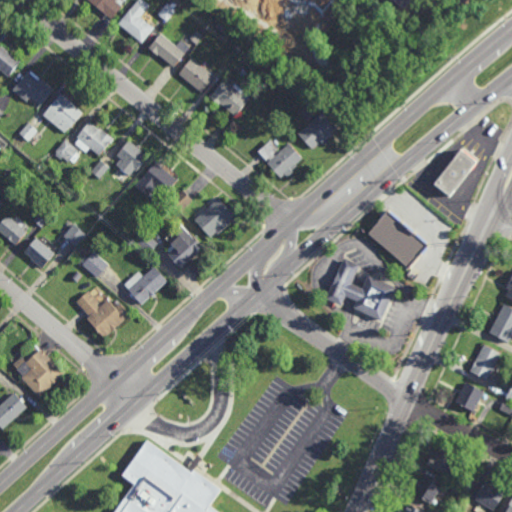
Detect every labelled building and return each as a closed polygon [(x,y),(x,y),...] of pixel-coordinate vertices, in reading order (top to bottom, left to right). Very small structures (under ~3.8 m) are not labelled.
[(88,0),(114,0),(113,2),(121,7),(111,20),(87,2),(88,0)] [(138,0),(140,0),(149,7),(139,18),(154,30),(142,44),(118,24),(138,0)] [(171,0),(178,5),(175,8),(176,10),(167,21),(158,14),(167,3),(168,3),(171,0)] [(410,0),(403,10),(390,0),(336,0),(327,12),(312,0),(410,0)] [(203,34),(199,31),(204,26),(207,29),(203,34)] [(195,44),(189,38),(197,30),(203,36),(195,44)] [(160,34),(175,47),(181,41),(188,48),(171,68),(148,48),(160,34)] [(247,46),(241,42),(244,38),(249,43),(247,46)] [(253,53),(248,49),(251,45),(257,49),(253,53)] [(0,48),(19,63),(8,77),(0,70),(0,48)] [(192,59),(214,78),(200,94),(178,75),(192,59)] [(27,74),(37,82),(39,79),(54,90),(40,108),(29,99),(26,102),(13,92),(27,74)] [(249,100),(236,117),(210,98),(223,81),(232,88),(235,84),(244,91),(241,95),(249,100)] [(60,96),(82,115),(64,136),(42,117),(60,96)] [(309,120),(301,112),(312,100),(320,108),(309,120)] [(320,114),(335,128),(314,150),(300,136),(320,114)] [(28,141),(19,133),(28,123),(38,131),(28,141)] [(89,125),(100,134),(101,132),(113,142),(100,157),(77,138),(89,125)] [(0,153),(0,137),(8,144),(0,153)] [(79,150),(78,150),(68,162),(62,157),(61,159),(55,154),(57,152),(56,151),(66,139),(66,140),(79,150)] [(267,161),(281,149),(272,139),(258,151),(267,161)] [(129,143),(147,158),(130,178),(119,168),(123,163),(117,158),(129,143)] [(289,145),(303,161),(281,180),(267,164),(289,145)] [(470,171),(469,170),(450,195),(435,184),(456,158),(455,157),(460,150),(461,151),(463,149),(477,160),(476,162),(477,163),(470,171)] [(109,167),(100,178),(92,170),(101,160),(106,164),(109,167)] [(155,164),(177,182),(165,198),(154,190),(148,197),(136,187),(155,164)] [(178,212),(169,201),(183,189),(185,191),(191,198),(192,200),(178,212)] [(218,201),(194,221),(209,239),(233,219),(218,201)] [(41,227),(41,226),(37,223),(33,219),(42,210),(50,217),(41,227)] [(428,247),(409,269),(369,234),(388,212),(428,247)] [(0,225),(7,217),(26,233),(15,246),(0,233),(0,225)] [(75,246),(75,245),(65,237),(64,237),(65,236),(67,233),(75,225),(86,234),(75,246)] [(165,250),(180,268),(200,252),(181,229),(167,241),(171,245),(165,250)] [(149,254),(135,242),(144,231),(158,244),(157,244),(151,251),(149,254)] [(37,239),(55,254),(42,269),(24,254),(37,239)] [(108,265),(97,277),(96,277),(83,265),(84,263),(81,260),(88,252),(91,255),(94,252),(108,265)] [(363,289),(369,276),(396,288),(381,321),(354,309),(357,302),(346,297),(341,306),(326,299),(344,259),(360,266),(351,284),(363,289)] [(148,264),(161,279),(166,284),(141,306),(124,286),(148,264)] [(77,281),(73,277),(78,272),(82,275),(77,281)] [(104,343),(132,317),(121,305),(114,311),(107,304),(101,309),(89,296),(78,305),(90,317),(85,322),(104,343)] [(511,336),(509,342),(489,333),(503,304),(511,308),(511,336)] [(487,380),(470,371),(484,345),(501,354),(487,380)] [(39,351),(62,376),(38,399),(19,380),(30,370),(25,364),(39,351)] [(474,412),(456,403),(466,382),(484,391),(474,412)] [(0,404),(13,393),(27,409),(1,432),(0,430),(0,404)] [(511,415),(500,409),(505,399),(511,402),(511,415)] [(191,475),(193,472),(220,492),(208,508),(213,511),(114,511),(131,488),(120,480),(146,443),(190,474),(191,475)] [(446,476),(426,464),(431,456),(433,458),(440,446),(457,456),(446,476)] [(469,490),(461,486),(468,473),(476,478),(469,490)] [(443,486),(432,505),(415,495),(419,488),(416,486),(419,481),(421,483),(425,476),(443,486)] [(504,492),(493,510),(474,499),(478,493),(476,492),(479,488),(480,489),(484,483),(485,481),(504,492)] [(465,500),(451,492),(455,486),(468,494),(465,500)] [(426,511),(401,511),(403,509),(405,510),(410,503),(426,511)]
